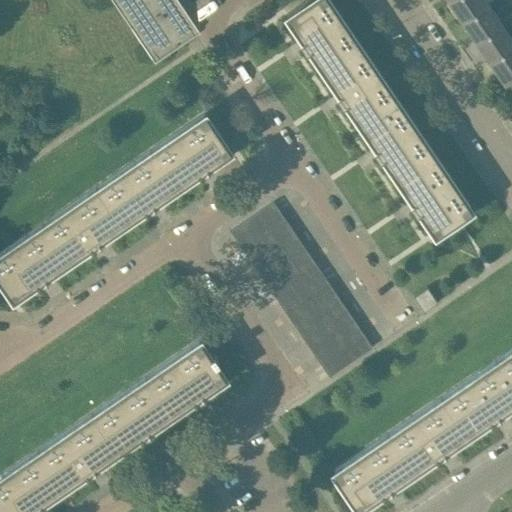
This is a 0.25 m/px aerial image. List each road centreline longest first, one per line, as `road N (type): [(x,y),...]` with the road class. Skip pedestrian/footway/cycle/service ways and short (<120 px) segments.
road 1 (residential): [(178,463),(287,389),(185,235)]
road 2 (residential): [(185,235),(30,340),(0,342)]
road 3 (residential): [(511,168),(398,0)]
road 4 (residential): [(406,325),(296,161)]
road 5 (residential): [(296,161),(212,34),(218,8),(230,0)]
road 6 (residential): [(296,161),(185,235)]
